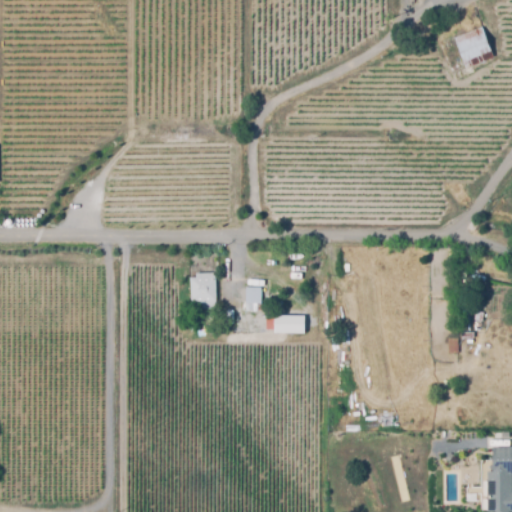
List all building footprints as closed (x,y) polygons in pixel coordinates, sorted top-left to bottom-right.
[(465,68),(454,38),(481,27),(493,57),(465,68)] [(215,271),(215,305),(200,305),(200,300),(190,300),(190,279),(197,279),(197,271),(215,271)] [(236,331),(236,309),(245,309),(245,286),(260,286),(261,303),(257,303),(257,309),(309,308),(309,325),(274,325),(274,330),(236,331)] [(478,307),(469,306),(470,297),(479,298),(478,307)] [(481,322),(473,320),(475,311),(482,312),(481,322)] [(447,353),(447,338),(457,338),(457,353),(447,353)] [(480,461),(492,461),(492,448),(511,447),(511,511),(508,511),(496,511),(481,511),(480,461)]
